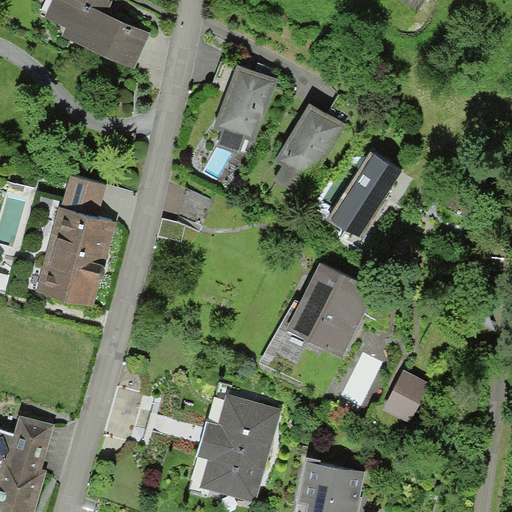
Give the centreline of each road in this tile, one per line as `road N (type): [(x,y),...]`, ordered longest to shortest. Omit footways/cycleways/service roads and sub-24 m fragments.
road 1 (residential): [(65,511),(131,287),(189,0)]
road 2 (residential): [(478,511),(511,270)]
